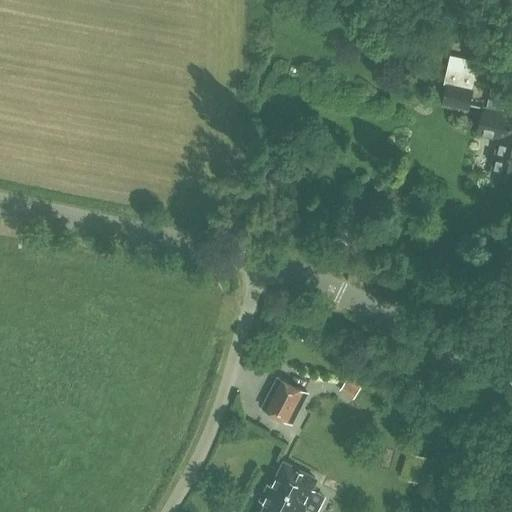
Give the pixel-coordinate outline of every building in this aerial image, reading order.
[(450,54),(444,83),(449,84),(445,103),(468,109),(473,89),(479,61),(450,54)] [(485,107),(480,134),(500,138),(492,173),(511,177),(511,91),(491,87),(487,107),(485,107)] [(402,162),(385,191),(404,202),(421,172),(402,162)] [(263,407),(293,423),(309,394),(280,378),(263,407)] [(354,399),(360,389),(346,380),(340,390),(354,399)] [(264,511),(302,511),(314,491),(310,489),(316,478),(289,464),(276,488),(269,484),(262,499),(269,502),(264,511)]
